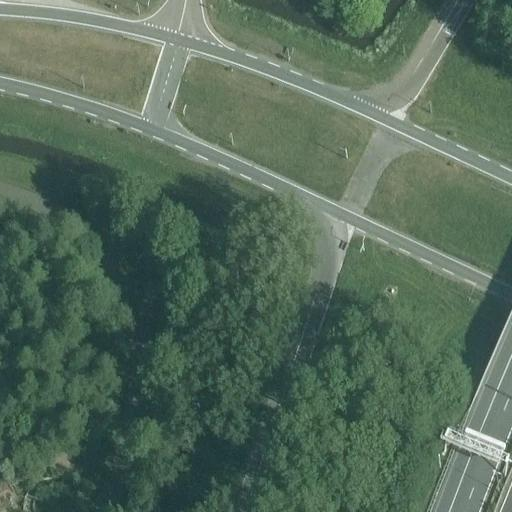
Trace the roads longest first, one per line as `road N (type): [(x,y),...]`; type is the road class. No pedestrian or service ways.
road 1 (secondary): [(367,111),(177,40),(102,21),(0,10)]
road 2 (secondary): [(0,86),(150,129),(327,209)]
road 3 (motorway): [(327,209),(332,262),(253,511)]
road 4 (secondary): [(327,209),(511,296)]
road 5 (secondary): [(511,179),(367,111)]
road 6 (motorway): [(465,0),(409,94),(367,111)]
road 7 (motorway): [(511,392),(464,511)]
